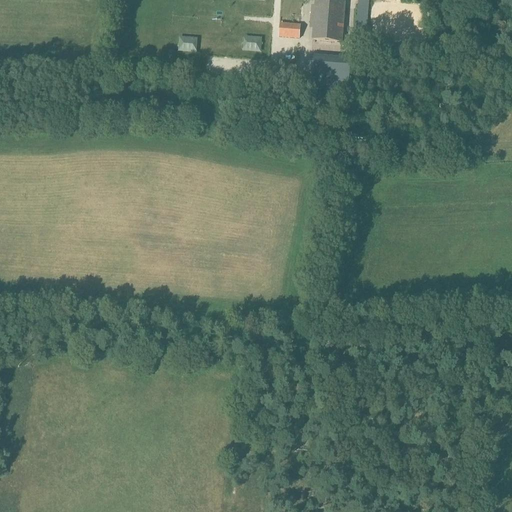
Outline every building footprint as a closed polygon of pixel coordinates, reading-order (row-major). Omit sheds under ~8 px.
[(369,1),(368,1),(358,0),(354,45),(370,46),(372,29),(366,29),(369,1)] [(315,1),(315,7),(333,9),(333,6),(345,7),(345,3),(337,2),(324,1),(315,1)] [(332,20),(331,27),(343,28),(345,7),(333,6),(333,9),(332,20)] [(304,7),(282,7),(281,20),(303,21),(304,7)] [(314,7),(313,18),(332,20),(333,9),(315,7),(314,7)] [(313,18),(312,30),(313,30),(331,31),(331,27),(332,20),(313,18)] [(280,24),(279,38),(299,39),(300,25),(280,24)] [(331,31),(330,42),(342,43),(343,28),(331,27),(331,31)] [(313,30),(312,40),(330,42),(331,31),(313,30)] [(335,62),(335,54),(315,54),(315,62),(335,62)] [(317,74),(317,87),(334,88),(334,75),(317,74)]
